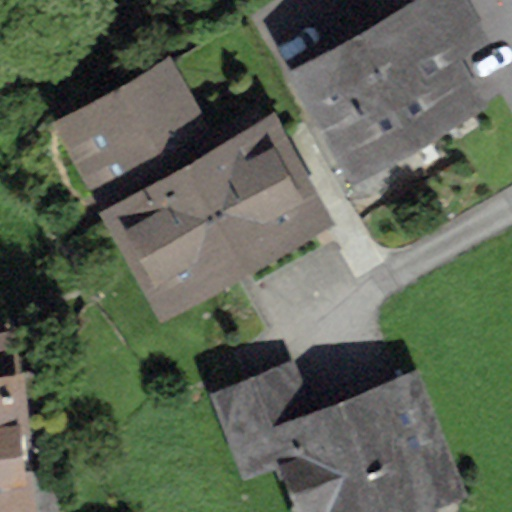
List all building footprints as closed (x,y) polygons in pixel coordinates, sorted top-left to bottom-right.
[(311,71),(358,154),(463,95),(437,50),(477,28),(461,0),(397,0),(407,17),(311,71)] [(109,191),(118,186),(188,148),(201,140),(165,76),(73,126),(109,191)] [(200,169),(188,148),(118,186),(174,287),(305,215),(260,135),(200,169)] [(0,502),(6,502),(5,485),(22,484),(10,339),(0,339),(0,502)] [(320,511),(356,511),(437,481),(404,395),(307,432),(285,376),(228,398),(251,456),(292,440),(320,511)]
